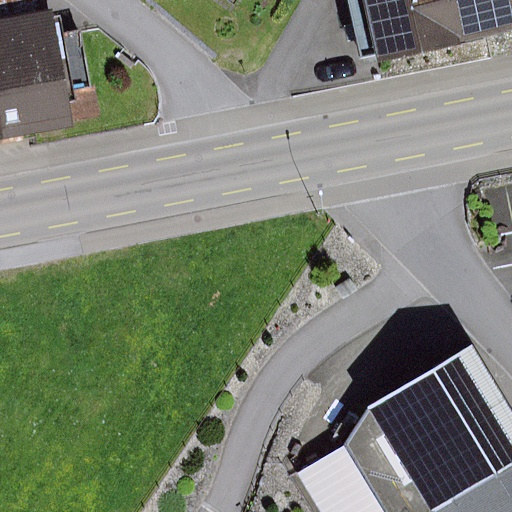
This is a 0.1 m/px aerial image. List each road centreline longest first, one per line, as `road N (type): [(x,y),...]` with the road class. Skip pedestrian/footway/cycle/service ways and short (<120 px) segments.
road 1 (residential): [(373,142),(383,186),(511,338)]
road 2 (secondary): [(0,213),(216,173)]
road 3 (residential): [(216,173),(188,72),(110,0)]
road 4 (secondary): [(216,173),(373,142)]
road 5 (secondary): [(373,142),(511,113)]
